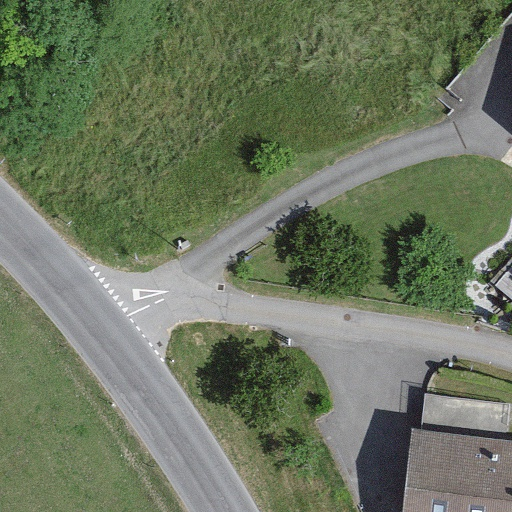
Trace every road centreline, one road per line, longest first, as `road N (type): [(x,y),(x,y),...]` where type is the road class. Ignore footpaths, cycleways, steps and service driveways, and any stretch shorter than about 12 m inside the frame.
road 1 (residential): [(511,352),(420,327),(223,304),(92,321)]
road 2 (tertiary): [(92,321),(224,511)]
road 3 (tertiary): [(0,217),(92,321)]
